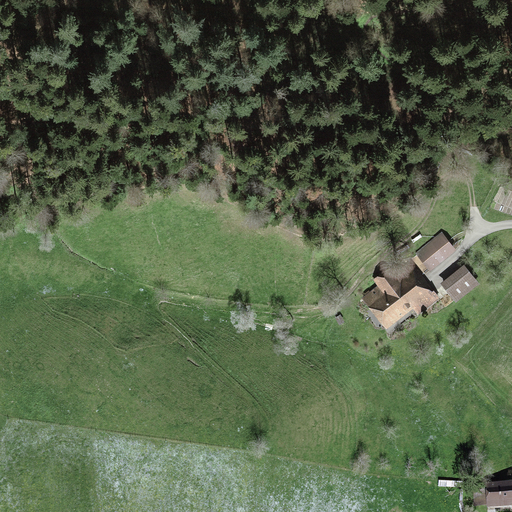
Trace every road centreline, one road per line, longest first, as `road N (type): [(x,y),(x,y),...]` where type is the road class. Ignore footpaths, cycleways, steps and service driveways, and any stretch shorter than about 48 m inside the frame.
road 1 (track): [(0,229),(86,193),(157,185),(204,188),(299,232),(340,240),(405,206),(459,152)]
road 2 (track): [(284,226),(247,199),(211,155),(68,106),(0,72)]
road 3 (track): [(454,114),(393,65),(365,26),(374,14),(438,0)]
road 4 (track): [(481,231),(454,114)]
